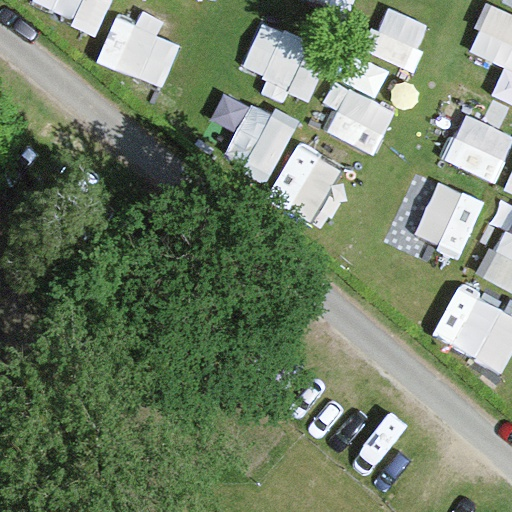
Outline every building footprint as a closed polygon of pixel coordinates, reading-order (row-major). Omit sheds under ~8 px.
[(50,0),(95,22),(105,0),(50,0)] [(120,0),(119,0),(101,50),(165,74),(184,24),(120,0)] [(425,146),(483,169),(511,97),(511,2),(505,0),(483,0),(467,42),(501,56),(491,81),(456,67),(425,146)] [(380,42),(413,50),(422,9),(390,1),(380,42)] [(260,11),(240,60),(308,88),(328,39),(260,11)] [(373,140),(392,96),(340,73),(321,118),(373,140)] [(271,162),(290,116),(246,99),(227,145),(271,162)] [(288,171),(334,186),(349,138),(303,124),(288,171)] [(411,162),(393,220),(464,243),(482,185),(411,162)] [(511,190),(477,263),(511,279),(511,190)] [(500,360),(511,336),(511,300),(459,274),(433,326),(500,360)]
